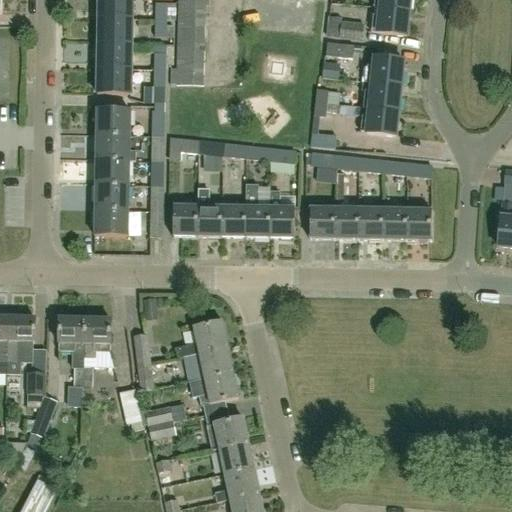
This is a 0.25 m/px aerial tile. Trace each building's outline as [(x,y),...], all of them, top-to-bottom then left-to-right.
[(99,0),(99,21),(132,22),(132,0),(99,0)] [(375,0),(375,9),(409,12),(409,0),(375,0)] [(156,6),(155,22),(167,23),(167,21),(175,21),(175,4),(155,3),(155,6),(156,6)] [(179,3),(178,15),(204,15),(204,3),(179,3)] [(406,38),(409,12),(375,9),(374,10),(379,11),(378,20),(373,19),(372,35),(406,38)] [(178,15),(178,27),(204,28),(204,16),(178,15)] [(364,26),(341,23),(341,20),(328,19),(326,39),(339,40),(339,41),(362,44),(363,33),(364,26)] [(99,21),(98,46),(132,47),(132,23),(132,22),(99,21)] [(167,27),(167,23),(155,22),(154,39),(167,39),(174,39),(174,28),(167,27)] [(178,27),(178,39),(203,40),(204,28),(178,27)] [(178,39),(177,51),(203,52),(203,40),(178,39)] [(326,44),(325,58),(352,61),(353,47),(339,46),(326,44)] [(98,46),(98,71),(131,71),(132,47),(98,46)] [(177,63),(203,64),(203,52),(177,51),(177,63)] [(154,55),(154,72),(166,72),(166,56),(154,55)] [(404,62),(374,59),(368,59),(367,69),(368,69),(366,84),(401,88),(404,62)] [(177,75),(202,76),(203,64),(177,63),(177,75)] [(131,97),(131,71),(98,71),(97,96),(131,97)] [(166,87),(166,72),(154,72),(154,89),(144,89),(144,105),(165,106),(165,104),(165,89),(166,89),(166,87)] [(177,75),(177,87),(202,88),(202,76),(177,75)] [(365,93),(364,109),(398,113),(401,88),(366,84),(366,85),(371,85),(371,94),(365,93)] [(316,92),(314,104),(327,106),(338,107),(339,95),(329,94),(329,93),(321,92),(316,92)] [(32,119),(28,96),(10,100),(15,122),(32,119)] [(326,119),(327,106),(314,104),(313,118),(326,119)] [(396,138),(398,113),(364,109),(364,110),(369,110),(368,119),(363,119),(361,134),(366,135),(396,138)] [(97,112),(97,138),(130,138),(130,113),(97,112)] [(152,114),(152,139),(165,139),(165,115),(152,114)] [(130,153),(130,138),(97,138),(96,163),(129,163),(129,164),(136,164),(136,153),(130,153)] [(164,164),(165,139),(152,139),(151,164),(164,164)] [(182,155),(199,157),(199,143),(182,141),(170,141),(169,162),(181,162),(182,155)] [(223,145),(199,143),(199,157),(223,160),(223,145)] [(223,160),(246,162),(247,148),(223,145),(223,160)] [(270,151),(247,148),(246,162),(270,165),(270,151)] [(270,151),(270,165),(294,167),(296,153),(270,151)] [(310,168),(336,171),(336,157),(312,155),(310,168)] [(360,160),(336,157),(336,171),(360,174),(360,160)] [(360,174),(384,176),(384,163),(360,160),(360,174)] [(96,163),(96,187),(129,188),(129,164),(129,163),(96,163)] [(408,165),(384,163),(384,176),(407,179),(408,165)] [(151,164),(151,188),(164,189),(164,164),(151,164)] [(408,165),(407,179),(431,181),(432,168),(408,165)] [(205,183),(222,188),(225,173),(208,169),(205,183)] [(511,186),(511,172),(505,172),(503,185),(511,186)] [(96,187),(95,212),(128,213),(129,188),(96,187)] [(245,241),(269,241),(270,210),(269,210),(258,209),(259,187),(246,187),(246,209),(245,241)] [(163,213),(164,189),(151,188),(150,213),(163,213)] [(198,240),(222,240),(222,209),(209,209),(209,192),(198,191),(198,209),(198,240)] [(294,210),(280,210),(280,194),(270,193),(269,210),(270,210),(269,241),(294,241),(294,210)] [(310,241),(335,242),(335,210),(322,210),(322,204),(310,204),(310,241)] [(497,248),(511,249),(511,219),(511,220),(511,215),(511,206),(501,205),(497,248)] [(181,240),(198,240),(198,209),(174,208),(173,240),(181,240)] [(246,209),(222,209),(222,240),(245,241),(246,209)] [(335,242),(359,242),(359,210),(335,210),(335,242)] [(359,242),(383,242),(383,211),(359,210),(359,242)] [(383,242),(407,243),(407,211),(383,211),(383,242)] [(432,211),(407,211),(407,243),(431,243),(432,211)] [(128,238),(128,213),(95,212),(94,238),(128,238)] [(163,213),(150,213),(149,239),(163,239),(163,213)] [(146,322),(158,320),(156,301),(144,303),(146,322)] [(0,376),(7,377),(7,365),(9,320),(0,319),(0,376)] [(7,365),(7,377),(22,378),(22,365),(33,366),(34,344),(35,344),(36,321),(9,320),(7,365)] [(76,388),(83,389),(84,369),(85,321),(59,321),(58,353),(72,353),(72,370),(74,370),(74,383),(76,383),(76,388)] [(91,389),(92,370),(114,370),(109,354),(110,354),(110,346),(111,322),(85,321),(84,369),(83,389),(91,389)] [(193,330),(196,346),(177,350),(179,360),(198,356),(228,350),(222,324),(193,330)] [(137,367),(139,383),(140,393),(153,392),(150,366),(146,337),(134,339),(137,367)] [(228,350),(198,356),(202,371),(196,372),(198,382),(204,381),(233,375),(228,350)] [(199,398),(201,408),(238,400),(233,375),(204,381),(198,382),(189,384),(192,399),(199,398)] [(28,376),(27,408),(41,408),(35,424),(37,424),(31,441),(30,440),(27,448),(37,452),(43,435),(39,433),(42,426),(48,428),(57,404),(45,400),(45,376),(33,376),(28,376)] [(126,427),(140,424),(144,440),(149,439),(150,442),(174,437),(169,411),(144,416),(144,414),(139,416),(135,392),(119,395),(126,427)] [(242,420),(230,423),(205,428),(210,454),(219,452),(219,451),(247,445),(242,420)] [(219,451),(219,452),(224,477),(253,471),(247,445),(219,451)] [(157,475),(170,472),(168,462),(155,465),(157,475)] [(220,505),(229,503),(229,502),(258,496),(253,471),(224,477),(227,492),(214,494),(217,505),(220,505)] [(40,477),(31,496),(22,511),(46,511),(60,487),(40,477)] [(229,502),(229,503),(231,511),(261,511),(258,496),(229,502)] [(164,511),(178,511),(176,502),(163,505),(164,511)]
